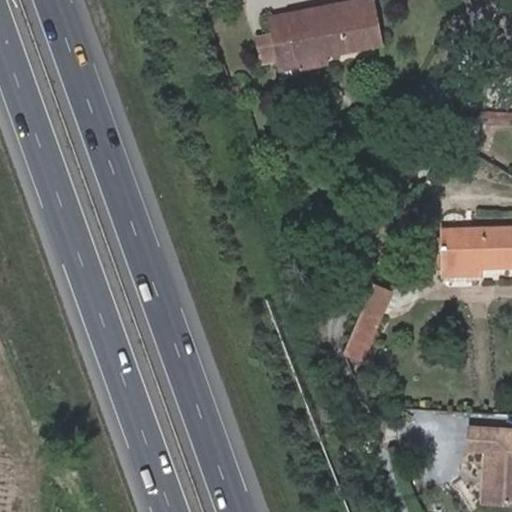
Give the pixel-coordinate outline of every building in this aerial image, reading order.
[(379,45),(370,0),(357,0),(269,18),(272,33),(278,61),(280,70),(297,66),(297,69),(318,65),(317,56),(326,54),(379,45)] [(278,61),(272,33),(254,37),(259,65),(278,61)] [(327,63),(326,54),(317,56),(318,65),(327,63)] [(387,257),(413,203),(407,200),(381,254),(387,257)] [(511,227),(441,230),(443,275),(477,275),(477,267),(511,266),(511,227)] [(378,319),(389,293),(371,285),(360,311),(378,319)] [(361,359),(378,319),(360,311),(342,351),(361,359)] [(511,429),(469,428),(468,449),(486,450),(483,502),(511,503),(511,429)]
